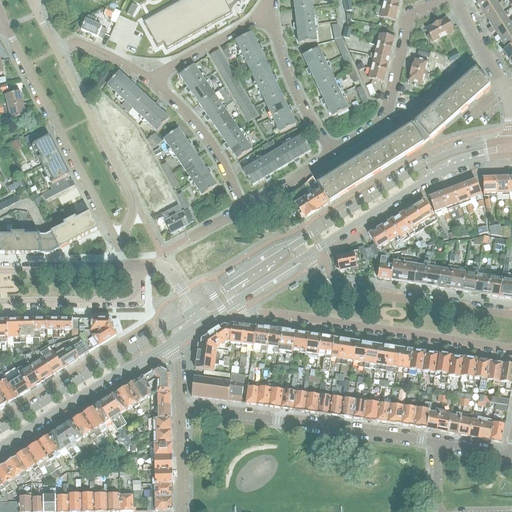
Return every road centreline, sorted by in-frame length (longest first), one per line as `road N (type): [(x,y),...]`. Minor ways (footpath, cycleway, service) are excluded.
road 1 (residential): [(232,302),(238,311),(511,348)]
road 2 (residential): [(436,442),(179,406)]
road 3 (residential): [(5,24),(118,249)]
road 4 (secondary): [(511,139),(440,155),(295,243)]
road 5 (secondary): [(304,256),(449,167),(509,155)]
road 6 (secondary): [(193,309),(0,428)]
road 7 (residential): [(511,315),(334,289),(304,256)]
road 8 (residential): [(332,152),(381,120),(407,22),(438,0)]
road 9 (secondary): [(0,448),(166,344)]
road 10 (residential): [(136,203),(56,51)]
road 11 (residential): [(0,303),(128,302),(137,294),(137,268)]
road 12 (residential): [(332,152),(293,85),(265,11)]
road 13 (residential): [(245,206),(204,135),(154,80)]
road 14 (residential): [(154,80),(265,11)]
